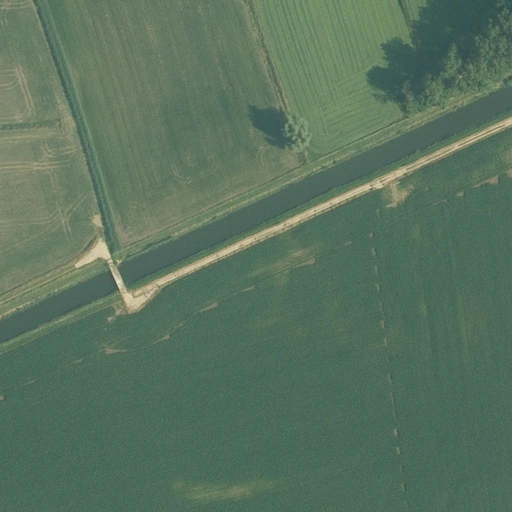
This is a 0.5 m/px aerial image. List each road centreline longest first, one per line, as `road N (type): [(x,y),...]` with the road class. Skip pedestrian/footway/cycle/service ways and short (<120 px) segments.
road 1 (track): [(0,302),(95,256),(109,258),(126,301),(139,301),(159,281),(511,119)]
road 2 (track): [(511,76),(109,258)]
